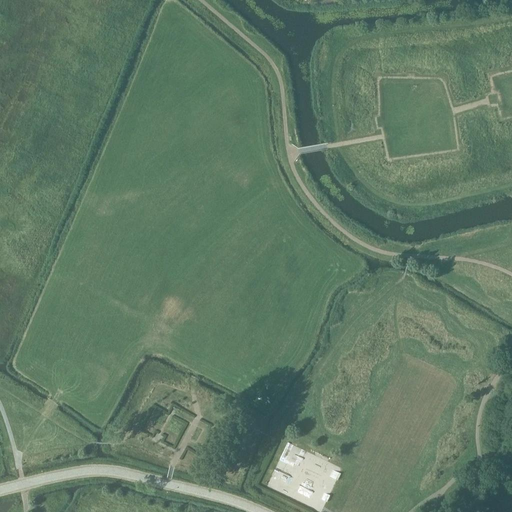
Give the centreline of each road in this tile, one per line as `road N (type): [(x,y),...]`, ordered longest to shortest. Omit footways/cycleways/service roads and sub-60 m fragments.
road 1 (track): [(340,144),(329,79),(343,42),(511,15)]
road 2 (residential): [(256,511),(104,471),(0,490)]
road 3 (track): [(511,184),(399,201),(366,179),(341,148)]
